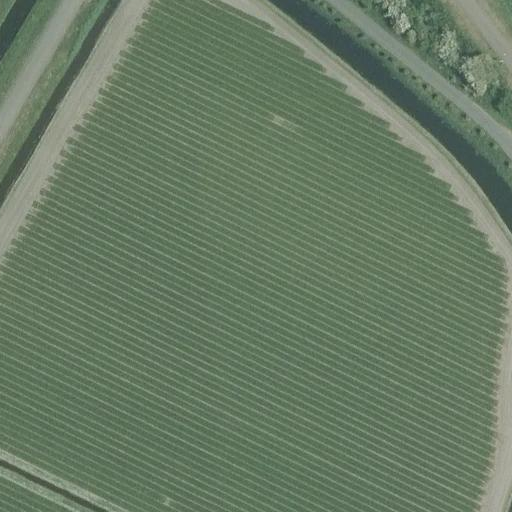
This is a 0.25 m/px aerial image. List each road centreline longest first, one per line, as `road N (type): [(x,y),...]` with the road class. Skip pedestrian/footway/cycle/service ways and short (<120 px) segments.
road 1 (unclassified): [(339,0),(511,149)]
road 2 (unclassified): [(0,128),(73,0)]
